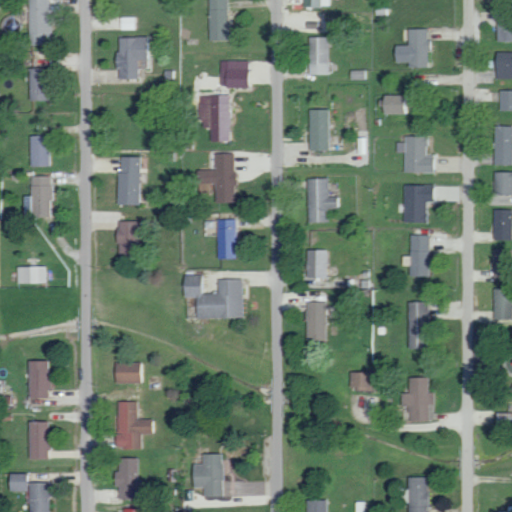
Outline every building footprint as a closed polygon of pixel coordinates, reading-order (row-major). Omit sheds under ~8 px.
[(27,0),(29,43),(52,43),(51,0),(27,0)] [(225,0),(206,0),(208,40),(227,39),(225,0)] [(301,0),(301,7),(322,8),(322,3),(330,4),(330,0),(301,0)] [(511,41),(511,12),(511,19),(496,18),(496,41),(511,41)] [(426,28),(407,28),(407,45),(393,45),(393,62),(407,62),(407,66),(426,66),(426,28)] [(116,37),(117,78),(137,78),(137,59),(145,59),(145,36),(116,37)] [(308,74),(327,73),(326,36),(307,37),(308,74)] [(511,51),(494,52),(494,77),(511,76),(511,51)] [(29,99),(47,100),(48,69),(29,68),(29,99)] [(227,140),(227,94),(209,94),(208,103),(199,103),(199,127),(209,127),(209,140),(227,140)] [(400,113),(400,94),(379,94),(379,113),(400,113)] [(327,149),(327,109),(308,108),(307,149),(327,149)] [(511,126),(493,125),(492,164),(510,164),(511,126)] [(30,165),(49,165),(48,135),(30,135),(30,165)] [(424,136),(402,135),(402,142),(395,142),(395,152),(402,152),(402,171),(431,172),(431,155),(424,155),(424,136)] [(215,201),(234,200),(232,152),(213,153),(214,169),(196,169),(196,183),(214,182),(215,201)] [(116,203),(138,204),(139,156),(118,156),(116,203)] [(50,175),(30,175),(31,216),(50,216),(50,175)] [(307,222),(327,221),(327,207),(335,207),(335,196),(327,196),(326,177),(306,178),(307,222)] [(402,184),(402,221),(424,222),(424,201),(431,201),(431,185),(402,184)] [(511,239),(511,209),(492,209),(492,238),(511,239)] [(217,258),(236,257),(235,219),(216,219),(217,258)] [(137,221),(118,220),(117,260),(136,260),(137,221)] [(427,276),(428,235),(409,234),(408,276),(427,276)] [(324,277),(324,249),(305,250),(306,277),(324,277)] [(16,282),(45,283),(45,266),(16,265),(16,282)] [(492,318),(511,318),(511,288),(493,287),(492,318)] [(305,339),(324,340),(325,301),(306,301),(305,339)] [(408,349),(428,349),(427,301),(407,301),(408,349)] [(46,398),(46,360),(27,360),(26,398),(46,398)] [(143,382),(143,361),(113,362),(113,382),(143,382)] [(408,377),(409,392),(401,392),(401,405),(409,405),(409,421),(428,420),(428,403),(434,403),(434,391),(428,391),(427,377),(408,377)] [(136,401),(116,401),(117,447),(141,447),(140,433),(151,433),(151,418),(136,419),(136,401)] [(26,421),(28,459),(47,458),(46,421),(26,421)] [(220,453),(201,454),(201,463),(191,464),(192,487),(203,487),(203,496),(222,495),(220,453)] [(138,457),(118,457),(118,470),(114,470),(113,485),(117,485),(117,497),(137,497),(138,457)] [(8,490),(25,491),(26,473),(8,473),(8,490)] [(408,511),(427,511),(427,477),(407,476),(407,488),(401,488),(401,502),(409,502),(408,511)] [(28,511),(47,511),(47,482),(28,483),(28,511)] [(326,511),(327,499),(305,500),(305,511),(326,511)]
